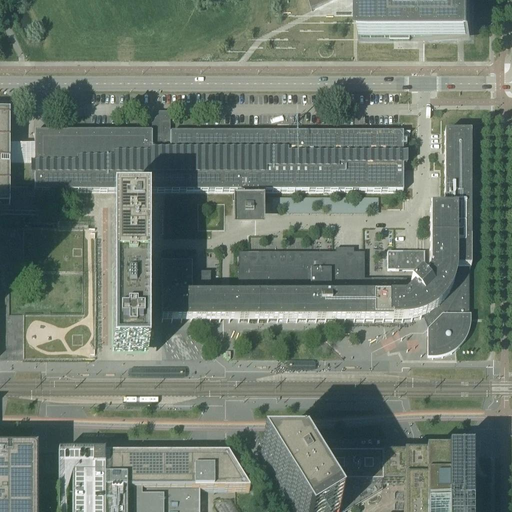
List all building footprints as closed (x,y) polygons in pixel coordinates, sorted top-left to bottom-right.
[(308,0),(311,9),(312,11),(313,11),(334,0),(362,0),(363,5),(363,9),(359,9),(359,42),(390,42),(390,44),(410,44),(410,42),(466,42),(466,41),(469,41),(469,42),(469,44),(471,44),(471,42),(471,41),(470,0),(308,0)] [(64,134),(34,134),(34,166),(34,188),(34,194),(128,194),(164,194),(243,194),(243,189),(249,189),(257,189),(264,189),(264,194),(380,194),(402,194),(402,190),(402,167),(405,167),(405,157),(402,157),(402,135),(169,134),(169,142),(160,142),(151,142),(151,134),(75,134),(64,134)] [(444,155),(444,174),(470,174),(470,135),(443,135),(444,155)] [(0,188),(27,189),(27,190),(28,190),(29,191),(30,191),(30,190),(31,190),(31,189),(34,188),(34,166),(16,166),(16,161),(18,161),(19,161),(20,161),(20,160),(21,160),(21,159),(21,158),(20,157),(19,157),(19,156),(18,156),(18,157),(16,156),(16,147),(8,147),(0,146),(0,188)] [(372,309),(372,324),(411,324),(416,323),(423,319),(425,325),(427,331),(426,332),(426,361),(434,361),(436,361),(439,360),(441,360),(444,359),(446,358),(448,357),(450,356),(453,354),(455,353),(457,351),(459,349),(461,348),(462,346),(463,344),(464,342),(466,340),(467,338),(468,335),(468,333),(469,330),(469,327),(470,323),(470,320),(470,318),(468,317),(468,270),(470,270),(470,174),(444,174),(444,212),(429,212),(429,261),(429,270),(431,271),(431,272),(422,281),(419,278),(413,284),(409,287),(413,291),(401,291),(401,281),(364,281),(363,293),(352,293),(352,309),(372,309)] [(244,202),(232,202),(232,231),(262,231),(262,202),(251,202),(250,202),(250,189),(245,189),(245,202),(244,202)] [(375,199),(271,199),(271,214),(375,213),(375,199)] [(111,275),(111,337),(111,362),(127,362),(146,362),(146,275),(147,234),(147,208),(111,209),(111,275)] [(424,254),(411,254),(393,254),(387,254),(387,272),(424,272),(424,254)] [(238,324),(372,324),(372,309),(352,309),(352,293),(335,293),(335,255),(331,255),(309,255),(309,272),(301,272),(301,276),(295,276),(295,287),(285,286),(285,293),(244,293),(244,298),(238,298),(233,298),(233,309),(238,309),(238,324)] [(238,292),(238,298),(244,298),(244,293),(285,293),(285,286),(295,287),(295,276),(301,276),(301,272),(309,272),(309,255),(248,255),(245,255),(238,255),(238,292)] [(335,293),(352,293),(363,293),(364,281),(364,255),(363,255),(335,255),(335,293)] [(5,264),(5,274),(31,273),(31,264),(5,264)] [(224,324),(238,324),(238,309),(233,309),(233,298),(224,298),(210,298),(210,274),(191,274),(191,265),(161,265),(161,324),(224,324)] [(410,281),(401,281),(401,291),(413,291),(409,287),(413,284),(410,281)] [(0,511),(35,511),(36,480),(57,480),(57,511),(103,511),(103,457),(103,458),(63,458),(61,458),(57,458),(24,458),(24,449),(4,449),(4,458),(0,457),(0,511)] [(195,511),(196,501),(234,501),(253,501),(230,462),(184,462),(184,458),(104,457),(103,511),(195,511)] [(292,511),(334,511),(301,457),(259,457),(292,511)] [(322,467),(323,468),(323,469),(324,470),(325,471),(320,474),(319,475),(341,511),(381,487),(381,457),(380,457),(316,457),(316,458),(317,459),(320,463),(320,464),(321,465),(322,466),(322,467)] [(470,511),(470,458),(453,458),(413,457),(385,457),(381,457),(381,487),(386,487),(403,487),(403,511),(470,511)]
